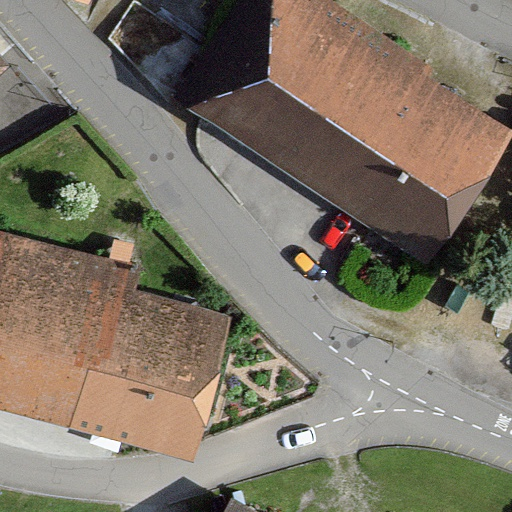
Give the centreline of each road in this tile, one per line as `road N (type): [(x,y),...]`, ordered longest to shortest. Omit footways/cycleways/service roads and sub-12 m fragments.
road 1 (unclassified): [(402,390),(300,330),(22,0)]
road 2 (residential): [(402,390),(149,483),(0,446)]
road 3 (unclassified): [(511,438),(402,390)]
